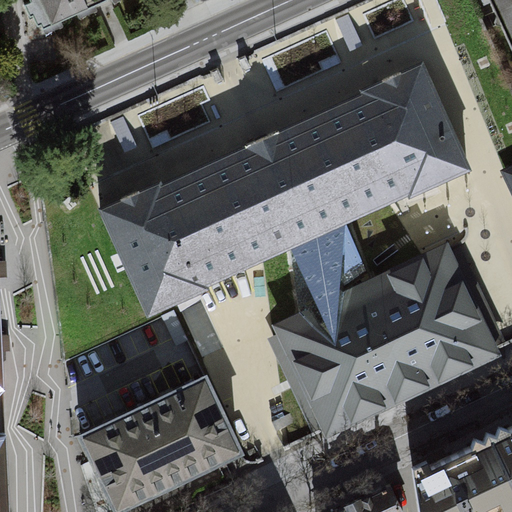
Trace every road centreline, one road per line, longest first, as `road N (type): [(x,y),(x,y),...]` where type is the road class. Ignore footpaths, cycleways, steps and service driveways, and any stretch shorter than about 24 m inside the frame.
road 1 (tertiary): [(297,0),(0,134)]
road 2 (residential): [(384,439),(229,511)]
road 3 (residential): [(511,379),(384,439)]
